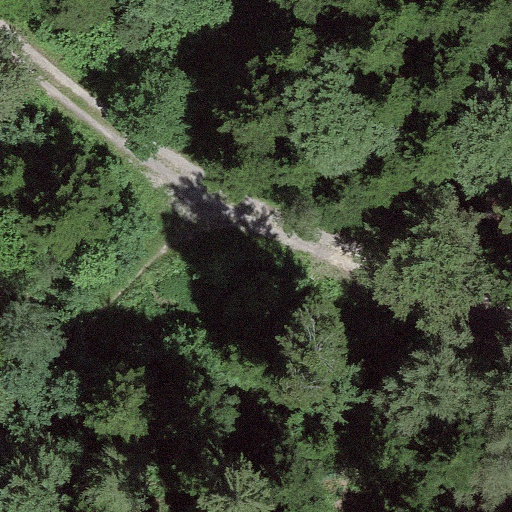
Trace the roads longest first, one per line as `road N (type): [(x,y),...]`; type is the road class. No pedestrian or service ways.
road 1 (track): [(511,319),(214,199)]
road 2 (track): [(214,199),(97,119),(0,33)]
